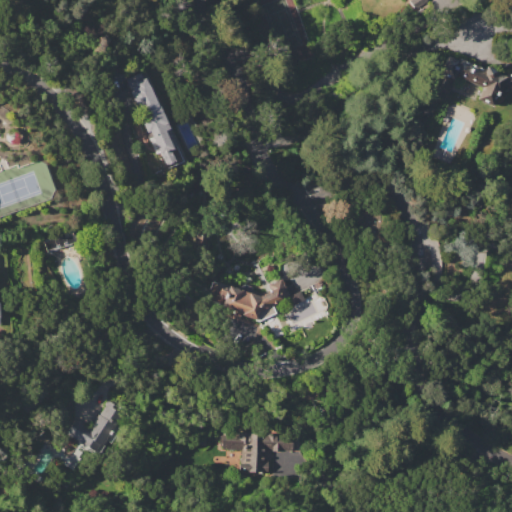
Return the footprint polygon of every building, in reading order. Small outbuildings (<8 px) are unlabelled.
[(427,0),(415,8),(409,0),(427,0)] [(446,55),(456,60),(457,57),(484,69),(486,66),(496,70),(495,72),(505,76),(507,73),(511,75),(511,85),(510,90),(502,87),(493,106),(476,98),(481,87),(454,75),(443,99),(430,92),(446,55)] [(134,82),(149,76),(172,127),(164,130),(172,149),(170,150),(174,160),(164,164),(150,131),(146,132),(128,92),(132,90),(131,87),(135,85),(134,82)] [(239,314),(240,312),(228,308),(227,310),(217,306),(219,300),(207,295),(213,279),(258,295),(268,291),(265,285),(281,278),(289,296),(283,299),(283,300),(273,305),(273,303),(271,304),(275,312),(258,321),(239,314)] [(96,454),(81,444),(79,447),(67,439),(75,428),(84,434),(97,414),(98,414),(108,399),(114,403),(111,408),(122,415),(96,454)] [(219,432),(237,433),(237,432),(276,433),(276,434),(294,435),(293,450),(281,449),(281,451),(270,451),(270,449),(263,448),(263,458),(264,458),(264,472),(240,471),(240,458),(241,458),(241,449),(236,449),(236,450),(226,450),(226,448),(219,448),(219,432)]
